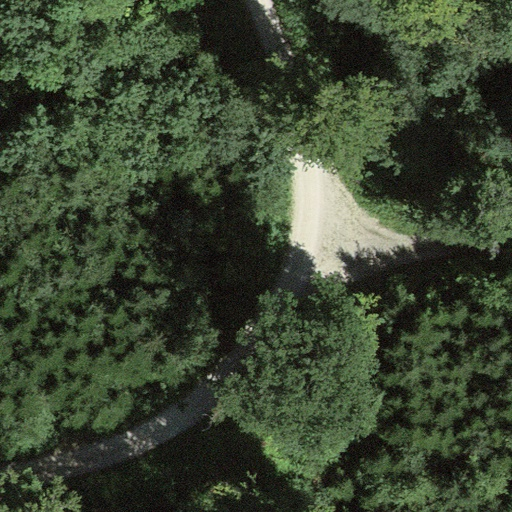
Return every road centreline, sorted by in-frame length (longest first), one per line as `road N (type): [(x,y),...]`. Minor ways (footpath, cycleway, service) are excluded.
road 1 (track): [(0,477),(168,399),(300,287)]
road 2 (track): [(300,287),(305,140),(262,0)]
road 3 (track): [(511,248),(300,287)]
road 4 (track): [(305,140),(156,0)]
